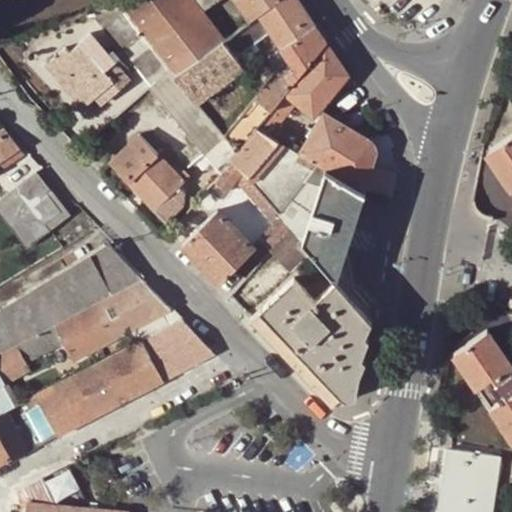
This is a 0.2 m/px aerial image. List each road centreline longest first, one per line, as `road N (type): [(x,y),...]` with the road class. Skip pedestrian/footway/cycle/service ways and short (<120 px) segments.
road 1 (residential): [(0,95),(385,502)]
road 2 (tertiary): [(437,145),(385,502)]
road 3 (residential): [(437,145),(511,256)]
road 4 (tertiary): [(360,39),(437,145)]
